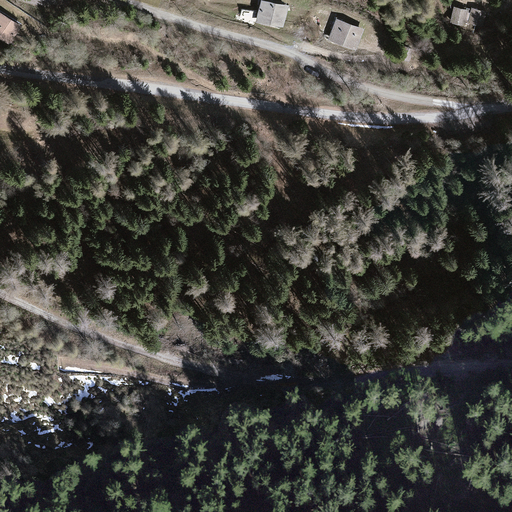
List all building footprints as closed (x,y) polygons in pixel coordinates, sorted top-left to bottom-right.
[(283,4),(257,1),(255,25),(280,28),(283,4)] [(467,11),(453,9),(451,24),(466,26),(467,11)] [(492,13),(472,10),(471,24),(491,26),(492,13)] [(21,26),(0,15),(0,37),(13,43),(21,26)] [(362,29),(334,21),(327,41),(355,50),(362,29)]
